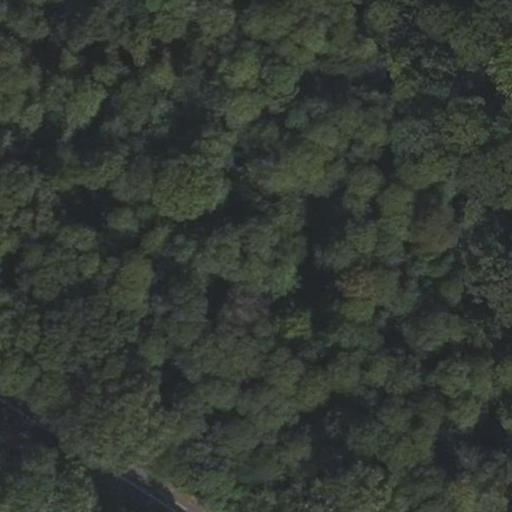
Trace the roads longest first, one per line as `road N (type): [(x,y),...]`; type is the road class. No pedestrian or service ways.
road 1 (track): [(0,311),(74,0)]
road 2 (unclassified): [(0,396),(177,511)]
road 3 (track): [(49,511),(45,441),(0,375)]
